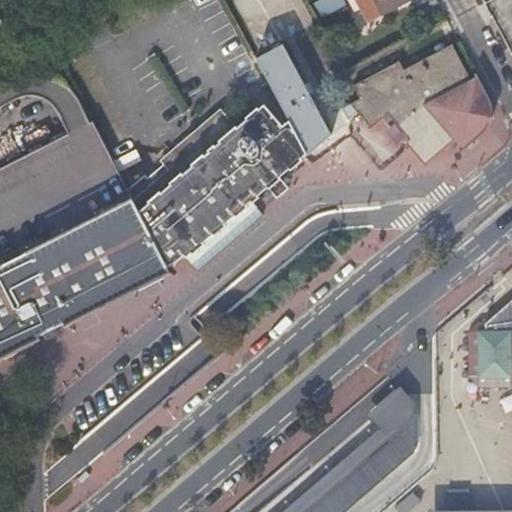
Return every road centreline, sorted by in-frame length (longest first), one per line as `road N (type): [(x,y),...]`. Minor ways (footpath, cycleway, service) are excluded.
road 1 (residential): [(465,198),(421,189),(303,196),(38,430),(34,511)]
road 2 (secondary): [(465,198),(101,511)]
road 3 (secondary): [(168,511),(511,214)]
